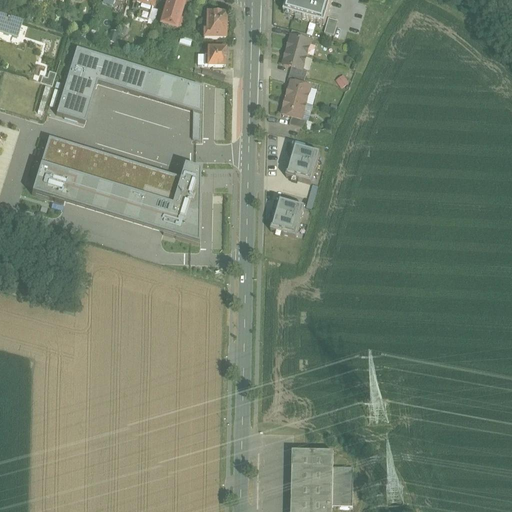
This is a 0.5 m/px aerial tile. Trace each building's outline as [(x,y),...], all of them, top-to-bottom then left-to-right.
[(134,0),(133,5),(141,7),(137,20),(148,23),(152,10),(154,10),(156,0),(134,0)] [(186,0),(185,0),(168,0),(168,2),(165,1),(164,4),(167,4),(166,8),(163,16),(160,26),(176,31),(178,26),(181,16),(186,0)] [(330,0),(290,0),(287,12),(324,22),(330,0)] [(196,7),(190,5),(187,16),(193,17),(196,7)] [(166,8),(160,7),(158,14),(163,16),(166,8)] [(23,22),(0,15),(0,33),(18,39),(23,22)] [(181,16),(178,26),(183,27),(186,17),(181,16)] [(226,16),(206,16),(206,25),(207,25),(207,32),(204,32),(203,40),(226,40),(226,32),(227,32),(227,26),(226,26),(226,16)] [(338,23),(329,20),(325,35),(334,37),(338,23)] [(183,27),(178,26),(176,31),(175,33),(181,35),(184,27),(183,27)] [(112,32),(109,42),(114,44),(117,34),(112,32)] [(308,36),(293,32),(291,38),(292,39),(292,38),(307,42),(308,36)] [(307,42),(292,38),(292,39),(288,52),(307,58),(311,43),(307,42)] [(226,51),(208,50),(208,57),(205,57),(205,67),(208,67),(208,68),(225,69),(225,59),(227,58),(227,53),(226,52),(225,52),(226,51)] [(76,51),(56,116),(85,125),(97,85),(168,106),(193,114),(201,116),(201,89),(76,51)] [(307,58),(288,52),(284,67),(292,69),(303,72),(303,71),(307,58)] [(303,72),(292,69),(291,75),(306,79),(308,73),(303,71),(303,72)] [(213,73),(203,70),(202,76),(211,79),(213,73)] [(50,73),(48,80),(44,78),(42,84),(52,88),(57,76),(50,73)] [(306,79),(291,75),(288,83),(292,84),(292,83),(304,87),(306,79)] [(344,76),(336,81),(341,90),(349,85),(344,76)] [(304,87),(292,83),(292,84),(288,100),(307,105),(311,89),(304,87)] [(307,105),(288,100),(283,116),(292,119),(302,122),(302,121),(307,105)] [(200,143),(201,116),(193,114),(192,141),(200,143)] [(302,122),(292,119),(290,127),(306,131),(308,123),(302,121),(302,122)] [(42,169),(34,195),(201,247),(201,172),(185,168),(181,181),(51,141),(42,169)] [(298,149),(289,178),(312,186),(321,157),(298,149)] [(310,208),(280,200),(270,235),(299,244),(310,208)] [(332,458),(293,457),(291,511),(330,511),(331,511),(332,473),(332,458)] [(350,511),(352,474),(332,473),(331,511),(336,511),(350,511)]
